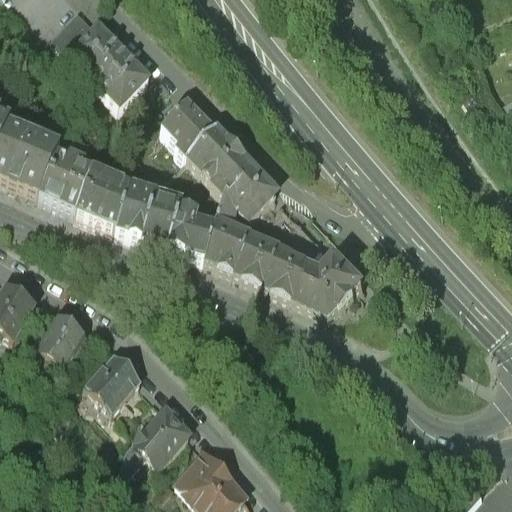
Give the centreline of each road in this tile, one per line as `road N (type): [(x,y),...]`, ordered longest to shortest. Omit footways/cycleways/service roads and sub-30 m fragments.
road 1 (tertiary): [(511,417),(436,426),(327,343),(0,206)]
road 2 (residential): [(0,266),(162,376),(294,511)]
road 3 (residential): [(102,0),(315,205),(357,218),(394,203)]
road 4 (primary): [(226,0),(394,203)]
road 5 (primary): [(394,203),(511,336)]
